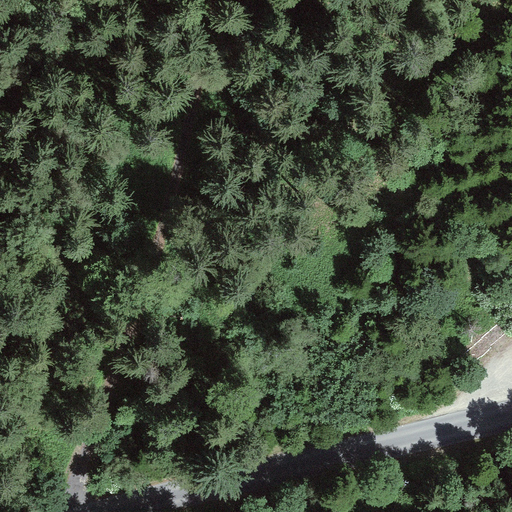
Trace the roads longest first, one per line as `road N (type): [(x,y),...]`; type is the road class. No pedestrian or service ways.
road 1 (track): [(229,0),(141,481)]
road 2 (tertiary): [(51,511),(141,481),(511,410)]
